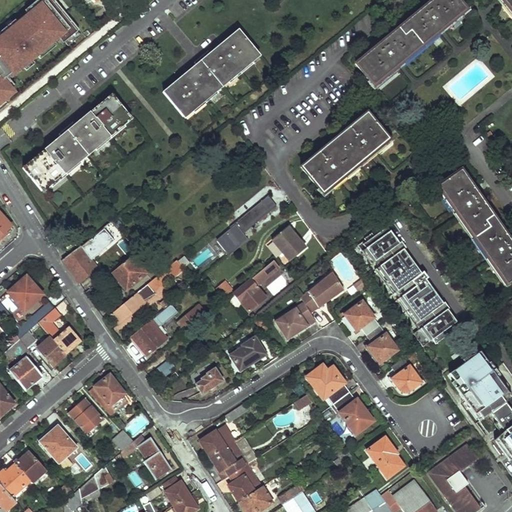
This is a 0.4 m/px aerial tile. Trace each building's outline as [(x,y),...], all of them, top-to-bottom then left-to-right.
[(0,99),(20,84),(11,73),(71,26),(50,0),(37,0),(0,29),(0,99)] [(432,0),(355,63),(374,84),(399,63),(440,29),(466,7),(459,0),(432,0)] [(511,0),(502,0),(511,11),(511,0)] [(162,93),(185,120),(260,57),(239,31),(162,93)] [(22,169),(43,194),(132,120),(111,95),(22,169)] [(301,166),(323,192),(372,152),(388,138),(368,112),(301,166)] [(439,185),(507,283),(511,279),(511,241),(462,169),(439,185)] [(276,207),(267,197),(229,228),(230,230),(216,242),(228,256),(247,241),(243,235),(276,207)] [(0,242),(4,238),(3,235),(12,227),(0,213),(0,242)] [(271,240),(281,253),(296,240),(287,227),(271,240)] [(397,300),(419,330),(413,334),(423,347),(432,340),(435,344),(448,335),(445,331),(456,322),(386,227),(382,230),(381,228),(357,246),(371,265),(375,262),(379,267),(375,270),(393,295),(395,293),(399,298),(397,300)] [(281,253),(288,262),(304,249),(296,240),(281,253)] [(63,260),(80,283),(98,269),(88,257),(95,251),(87,241),(68,256),(63,260)] [(100,261),(111,274),(113,273),(122,265),(107,248),(100,254),(103,258),(100,261)] [(113,273),(126,290),(146,274),(132,257),(122,265),(113,273)] [(184,257),(178,263),(183,268),(183,269),(189,264),(184,257)] [(110,314),(118,324),(143,304),(142,303),(154,294),(153,293),(183,268),(178,263),(177,261),(110,314)] [(233,294),(247,312),(264,298),(255,287),(279,267),(273,261),(233,294)] [(303,302),(310,313),(342,289),(330,273),(299,297),(303,302)] [(9,295),(25,313),(42,297),(27,279),(9,295)] [(225,282),(214,291),(222,300),(233,292),(225,282)] [(160,304),(164,309),(170,304),(166,300),(160,304)] [(343,314),(354,330),(360,327),(366,335),(378,325),(361,301),(343,314)] [(273,323),(285,341),(315,320),(310,313),(303,302),(273,323)] [(0,317),(21,341),(29,334),(40,325),(56,311),(50,304),(22,329),(0,304),(0,317)] [(176,312),(170,304),(164,309),(154,317),(149,321),(130,336),(146,356),(164,340),(156,329),(160,326),(176,312)] [(176,323),(183,331),(200,317),(193,309),(176,323)] [(40,325),(45,330),(61,317),(56,311),(40,325)] [(367,347),(378,362),(396,350),(378,325),(366,335),(372,343),(367,347)] [(56,343),(67,356),(76,349),(74,346),(80,341),(69,329),(55,342),(56,343)] [(21,341),(29,350),(38,344),(29,334),(21,341)] [(230,357),(239,371),(263,355),(254,339),(242,346),(243,348),(230,357)] [(6,355),(11,360),(20,352),(25,352),(27,354),(30,352),(29,350),(21,341),(6,355)] [(43,354),(54,368),(67,356),(56,343),(43,354)] [(478,352),(449,374),(467,399),(464,401),(479,422),(490,414),(504,432),(494,440),(504,455),(511,448),(511,411),(501,397),(508,392),(478,352)] [(9,371),(25,391),(41,377),(27,358),(9,371)] [(390,379),(397,388),(398,390),(400,391),(401,391),(403,392),(404,392),(405,392),(407,391),(419,382),(402,358),(390,366),(396,375),(390,379)] [(169,361),(156,368),(161,377),(174,370),(169,361)] [(326,395),(333,404),(348,392),(342,384),(343,382),(331,366),(326,370),(321,365),(305,377),(321,399),(326,395)] [(194,385),(201,396),(222,382),(213,369),(205,374),(206,376),(200,380),(201,381),(194,385)] [(105,381),(110,388),(117,384),(111,376),(105,381)] [(126,396),(117,384),(110,388),(105,381),(95,389),(96,390),(90,395),(105,411),(110,407),(110,408),(126,396)] [(0,418),(15,406),(0,389),(0,418)] [(337,414),(354,437),(373,423),(356,400),(355,401),(348,392),(333,404),(329,407),(335,415),(337,414)] [(307,395),(292,402),(296,411),(311,404),(307,395)] [(110,408),(114,413),(129,401),(126,396),(110,408)] [(68,415),(87,436),(96,429),(104,421),(85,401),(68,415)] [(222,416),(227,423),(250,409),(246,401),(222,416)] [(199,442),(210,457),(225,447),(234,441),(224,426),(215,432),(199,442)] [(39,444),(59,465),(77,449),(58,427),(39,444)] [(98,432),(96,429),(87,436),(90,439),(98,432)] [(115,442),(124,452),(134,443),(124,432),(115,442)] [(141,465),(153,483),(172,472),(151,440),(147,443),(142,436),(134,443),(124,452),(127,458),(136,451),(144,463),(141,465)] [(244,438),(236,443),(246,460),(254,455),(244,438)] [(367,451),(386,478),(403,466),(395,456),(396,454),(384,438),(367,451)] [(466,444),(428,473),(457,511),(472,511),(479,507),(464,486),(454,474),(458,471),(476,458),(466,444)] [(210,457),(220,473),(221,473),(225,479),(229,477),(242,469),(244,467),(240,460),(235,463),(225,447),(210,457)] [(31,482),(33,485),(46,474),(29,453),(16,466),(31,482)] [(0,474),(0,485),(12,499),(31,482),(16,466),(4,475),(2,473),(0,474)] [(94,478),(99,491),(108,485),(105,477),(109,475),(105,469),(94,478)] [(228,487),(238,502),(261,488),(254,477),(249,480),(242,469),(229,477),(233,484),(228,487)] [(458,471),(454,474),(464,486),(468,483),(458,471)] [(113,483),(109,475),(105,477),(108,485),(113,483)] [(79,491),(82,500),(99,491),(94,478),(79,491)] [(176,478),(161,487),(166,494),(180,484),(176,478)] [(395,502),(402,511),(433,511),(436,510),(414,480),(391,497),(387,490),(380,496),(385,501),(388,506),(395,502)] [(166,494),(174,507),(189,497),(180,484),(166,494)] [(0,504),(7,511),(17,504),(12,499),(0,485),(0,504)] [(278,497),(283,506),(302,493),(297,485),(278,497)] [(63,489),(69,495),(72,492),(67,486),(63,489)] [(238,502),(244,511),(257,511),(271,503),(261,488),(238,502)] [(364,497),(373,510),(385,501),(380,496),(375,488),(364,497)] [(146,497),(149,503),(162,495),(158,489),(146,497)] [(65,503),(65,511),(72,511),(82,503),(82,500),(79,491),(75,494),(65,503)] [(283,506),(286,511),(288,511),(306,500),(302,493),(283,506)] [(174,507),(177,511),(196,511),(198,511),(189,497),(174,507)] [(343,511),(369,511),(373,510),(364,497),(343,511)] [(369,511),(392,511),(388,506),(385,501),(373,510),(369,511)]
